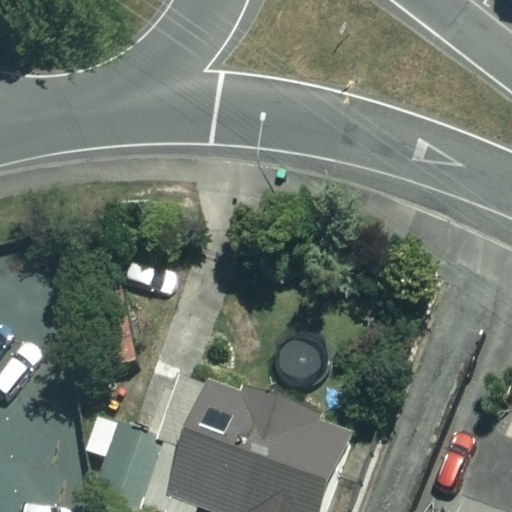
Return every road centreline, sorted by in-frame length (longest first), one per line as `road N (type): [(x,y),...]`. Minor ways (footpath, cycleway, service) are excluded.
road 1 (secondary): [(511,188),(437,155),(314,122),(150,92)]
road 2 (secondary): [(150,92),(96,117),(38,126),(0,121)]
